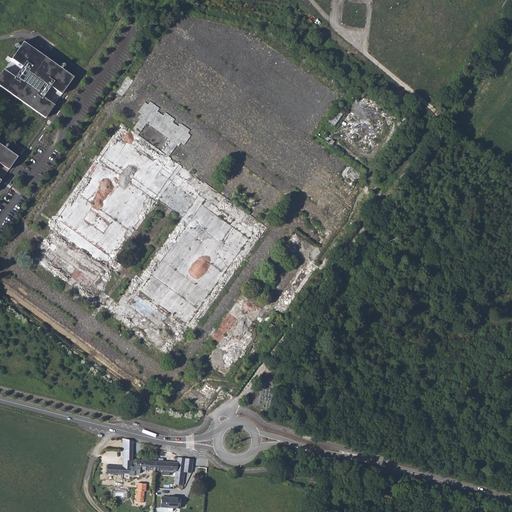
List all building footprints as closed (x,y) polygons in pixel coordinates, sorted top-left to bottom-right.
[(189,21),(185,27),(191,30),(194,24),(189,21)] [(224,27),(221,33),(226,36),(229,29),(224,27)] [(207,29),(203,34),(207,38),(212,32),(207,29)] [(180,35),(175,40),(180,45),(185,39),(180,35)] [(74,77),(24,42),(0,75),(0,85),(45,118),(74,77)] [(159,47),(165,51),(168,47),(163,42),(159,47)] [(269,48),(265,55),(272,58),(275,52),(269,48)] [(183,74),(189,79),(193,73),(187,68),(183,74)] [(116,92),(122,96),(133,81),(127,76),(116,92)] [(159,76),(155,82),(162,86),(165,80),(159,76)] [(204,88),(209,92),(213,87),(207,83),(204,88)] [(173,85),(170,92),(176,96),(180,89),(173,85)] [(110,100),(114,103),(120,95),(115,92),(110,100)] [(282,98),(287,103),(292,97),(286,93),(282,98)] [(186,94),(183,101),(189,103),(192,97),(186,94)] [(218,95),(214,102),(221,105),(224,98),(218,95)] [(146,149),(168,155),(192,136),(189,133),(190,129),(187,127),(174,123),(175,118),(166,112),(163,115),(158,111),(160,107),(151,101),(148,103),(143,102),(133,137),(140,140),(145,122),(162,133),(161,134),(160,137),(159,135),(157,138),(153,137),(152,140),(150,142),(145,136),(142,139),(143,140),(142,143),(147,146),(146,149)] [(202,111),(205,105),(198,101),(195,108),(202,111)] [(328,121),(336,125),(343,112),(336,108),(328,121)] [(217,115),(214,121),(221,124),(224,118),(217,115)] [(381,147),(384,148),(386,145),(387,146),(391,139),(386,137),(381,147)] [(0,163),(9,169),(18,156),(0,143),(0,163)] [(52,228),(32,260),(69,282),(72,277),(76,279),(71,287),(92,300),(111,270),(109,269),(118,254),(55,216),(49,226),(52,228)] [(11,269),(14,263),(8,259),(4,266),(11,269)] [(19,294),(26,297),(29,290),(23,287),(19,294)] [(46,297),(53,300),(56,293),(49,290),(46,297)] [(101,313),(105,308),(103,307),(101,309),(97,306),(99,303),(97,302),(93,307),(101,313)] [(69,313),(73,307),(67,303),(63,308),(69,313)] [(276,303),(272,309),(282,316),(286,310),(276,303)] [(51,308),(48,315),(54,318),(58,311),(51,308)] [(59,334),(62,328),(57,325),(53,330),(59,334)] [(120,378),(124,371),(117,367),(113,374),(120,378)] [(207,383),(201,390),(211,397),(215,392),(212,390),(213,388),(207,383)] [(106,473),(122,474),(122,473),(130,473),(131,466),(132,466),(133,441),(122,438),(122,453),(123,453),(123,466),(107,465),(106,473)] [(179,490),(180,490),(181,488),(182,488),(185,472),(191,473),(193,459),(177,458),(177,457),(172,456),(171,461),(155,460),(155,470),(168,471),(168,475),(174,475),(173,484),(179,485),(178,488),(179,490)] [(139,469),(155,470),(155,460),(139,460),(138,465),(137,465),(137,466),(132,466),(131,466),(130,473),(130,475),(136,476),(136,474),(139,474),(139,469)] [(135,502),(143,503),(144,491),(145,491),(145,484),(138,483),(137,490),(136,490),(135,502)] [(161,507),(179,508),(180,497),(161,496),(161,507)]
